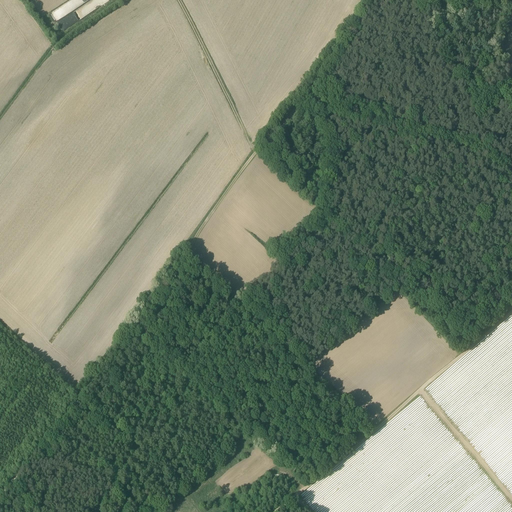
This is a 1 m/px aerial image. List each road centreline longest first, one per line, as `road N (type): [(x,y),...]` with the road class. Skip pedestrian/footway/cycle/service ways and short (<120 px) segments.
road 1 (track): [(0,498),(189,252)]
road 2 (track): [(314,96),(479,150),(511,172)]
road 3 (track): [(189,252),(257,151),(314,96)]
road 4 (track): [(511,314),(376,430)]
road 5 (track): [(257,151),(179,0)]
road 6 (track): [(376,430),(276,511)]
